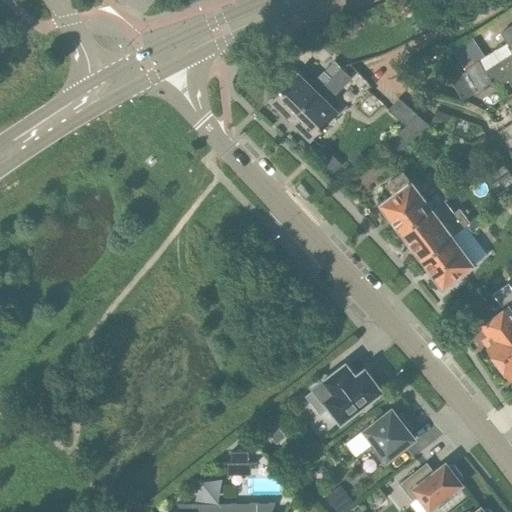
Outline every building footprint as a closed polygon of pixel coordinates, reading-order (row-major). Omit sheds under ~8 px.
[(422,26),(433,20),(432,18),(421,0),(411,0),(408,2),(422,26)] [(511,26),(502,33),(511,48),(511,55),(500,63),(500,64),(486,73),(492,82),(506,72),(507,74),(511,70),(511,26)] [(466,72),(479,62),(486,58),(473,38),(452,50),(466,72)] [(295,63),(284,49),(280,52),(291,66),(295,63)] [(278,55),(267,60),(277,72),(286,65),(278,55)] [(292,119),(342,68),(335,61),(314,82),(317,85),(314,88),(298,73),(272,100),(292,119)] [(511,70),(507,74),(506,72),(492,82),(486,73),(479,62),(466,72),(463,74),(476,96),(493,85),(497,90),(511,81),(511,70)] [(342,68),(292,119),(312,139),(327,123),(333,125),(336,122),(334,116),(338,112),(329,102),(353,78),(342,68)] [(406,124),(415,112),(399,98),(389,109),(406,124)] [(437,110),(431,124),(450,131),(455,119),(456,117),(437,110)] [(334,176),(343,166),(331,154),(322,164),(334,176)] [(495,178),(508,169),(501,157),(487,166),(495,178)] [(403,232),(434,209),(412,179),(411,180),(404,171),(388,183),(396,193),(382,204),(384,206),(380,209),(388,219),(391,216),(403,232)] [(447,198),(453,192),(446,182),(439,188),(441,191),(434,197),(439,203),(447,198)] [(424,260),(455,236),(454,235),(461,230),(451,217),(455,214),(444,201),(434,209),(403,232),(415,248),(412,250),(419,261),(423,258),(424,260)] [(473,232),(484,224),(478,216),(467,224),(473,232)] [(455,236),(424,260),(436,275),(432,278),(440,288),(443,286),(445,288),(476,265),(455,236)] [(501,362),(511,353),(511,305),(510,307),(510,306),(484,326),(491,335),(485,340),(490,347),(501,362)] [(511,353),(501,362),(511,376),(511,353)] [(383,391),(371,375),(366,369),(357,376),(347,363),(325,380),(325,381),(306,396),(321,415),(330,407),(342,422),(359,409),(361,412),(364,411),(367,409),(368,406),(366,404),(383,391)] [(398,416),(393,409),(365,430),(375,442),(371,446),(382,461),(386,457),(388,460),(416,438),(410,431),(413,429),(413,430),(414,429),(401,413),(398,416)] [(267,430),(277,442),(286,435),(276,423),(267,430)] [(231,451),(231,461),(249,461),(249,451),(231,451)] [(420,496),(430,509),(437,504),(439,507),(438,507),(439,508),(457,495),(456,494),(455,494),(453,491),(463,484),(460,481),(463,478),(463,479),(465,478),(453,463),(451,464),(452,464),(449,467),(446,463),(430,476),(422,466),(399,484),(400,485),(401,484),(414,501),(420,496)] [(342,511),(355,503),(351,498),(346,502),(335,488),(324,497),(335,511),(342,511)] [(272,511),(276,502),(177,503),(182,511),(272,511)]
